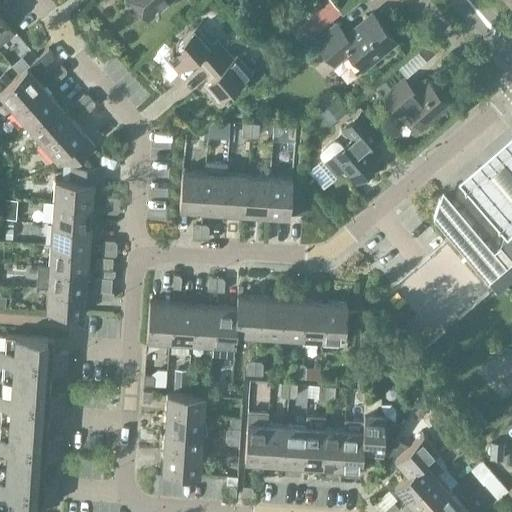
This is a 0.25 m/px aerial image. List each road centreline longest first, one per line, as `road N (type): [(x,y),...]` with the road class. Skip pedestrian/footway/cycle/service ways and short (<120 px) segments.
road 1 (residential): [(130,248),(326,260),(511,99)]
road 2 (residential): [(205,511),(118,505),(130,248)]
road 3 (residential): [(130,248),(132,129),(6,0)]
